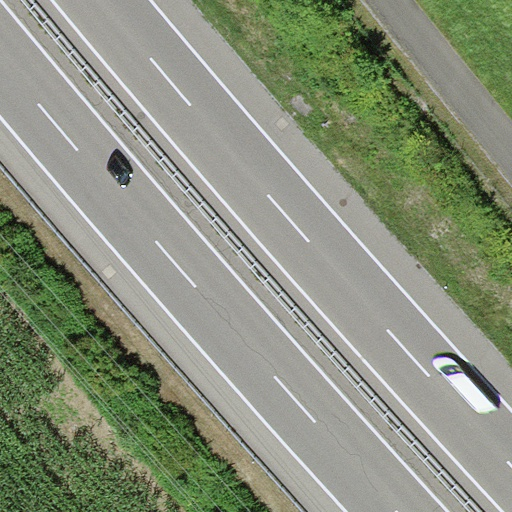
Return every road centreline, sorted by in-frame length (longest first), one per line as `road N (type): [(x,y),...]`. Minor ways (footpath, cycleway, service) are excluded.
road 1 (motorway): [(511,462),(104,0)]
road 2 (motorway): [(0,58),(395,511)]
road 3 (track): [(511,168),(374,0)]
